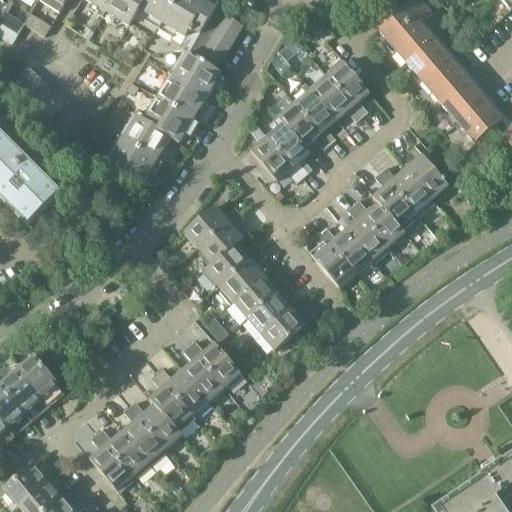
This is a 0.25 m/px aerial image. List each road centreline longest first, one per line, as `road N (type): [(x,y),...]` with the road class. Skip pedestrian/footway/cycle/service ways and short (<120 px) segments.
road 1 (tertiary): [(244,511),(352,382),(416,324),(511,257)]
road 2 (residential): [(285,227),(401,132),(402,109),(315,0)]
road 3 (residential): [(54,438),(183,321),(137,254)]
road 4 (residential): [(0,337),(89,291),(137,254)]
road 5 (residential): [(219,149),(248,97),(246,75),(284,10)]
road 6 (residential): [(137,254),(219,149)]
